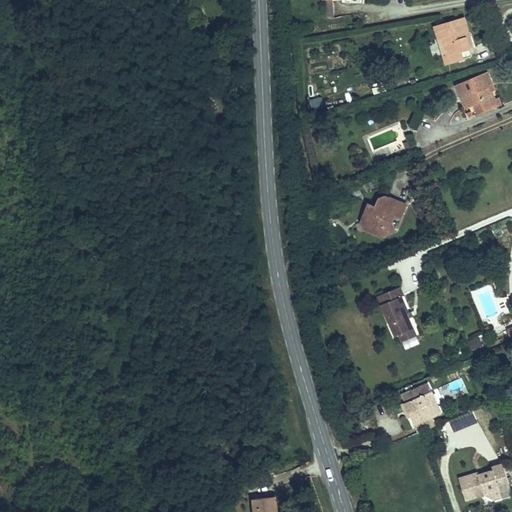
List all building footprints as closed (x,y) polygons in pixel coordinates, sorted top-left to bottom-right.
[(330,0),(323,0),(323,17),(333,17),(332,0),(330,0)] [(465,19),(461,5),(432,13),(435,25),(441,23),(446,39),(440,41),(443,50),(468,43),(461,21),(465,19)] [(459,72),(468,93),(482,86),(486,95),(494,91),(486,72),(490,69),(486,60),(459,72)] [(486,72),(494,91),(498,89),(490,69),(486,72)] [(310,99),(312,110),(325,106),(322,96),(310,99)] [(466,110),(468,118),(477,116),(474,108),(466,110)] [(369,218),(369,225),(388,219),(385,210),(390,203),(395,207),(403,195),(383,181),(375,183),(369,192),(364,189),(359,198),(365,202),(359,212),(369,218)] [(350,214),(369,225),(369,218),(359,212),(365,202),(359,198),(350,214)] [(399,284),(401,283),(398,274),(375,284),(393,324),(397,323),(411,316),(407,306),(405,302),(407,301),(399,284)] [(415,323),(411,316),(397,323),(400,329),(415,323)] [(467,338),(467,348),(482,348),(482,338),(467,338)] [(418,373),(398,381),(401,389),(406,400),(410,412),(431,403),(429,400),(436,397),(427,376),(420,379),(418,373)] [(406,400),(401,389),(396,391),(401,402),(406,400)] [(504,472),(497,449),(468,458),(468,460),(453,465),(460,488),(477,482),(488,487),(494,475),(504,472)] [(494,475),(488,487),(494,485),(497,484),(496,480),(494,475)] [(269,511),(267,502),(263,485),(242,490),(242,491),(247,511),(269,511)]
